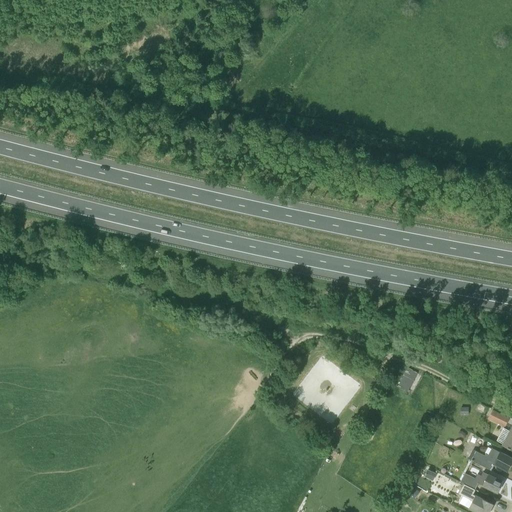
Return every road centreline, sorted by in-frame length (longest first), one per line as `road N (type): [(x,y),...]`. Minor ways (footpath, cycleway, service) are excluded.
road 1 (motorway): [(0,187),(328,265),(511,299)]
road 2 (motorway): [(511,257),(0,145)]
road 3 (unknown): [(511,395),(383,345)]
